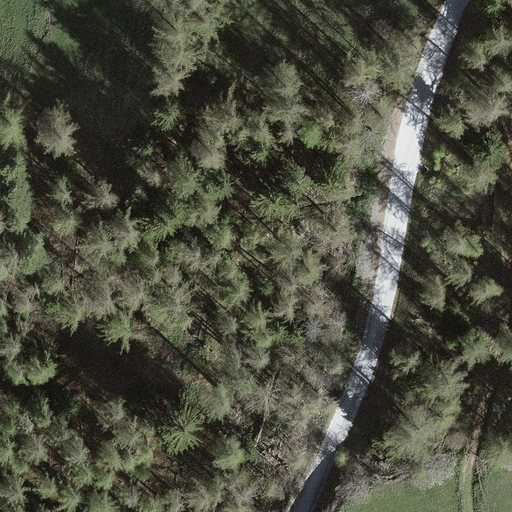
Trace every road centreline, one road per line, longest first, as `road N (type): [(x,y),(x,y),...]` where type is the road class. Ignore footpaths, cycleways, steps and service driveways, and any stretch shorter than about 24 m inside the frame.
road 1 (tertiary): [(456,0),(410,139),(369,353),(298,511)]
road 2 (track): [(467,511),(464,478),(500,299),(511,102)]
